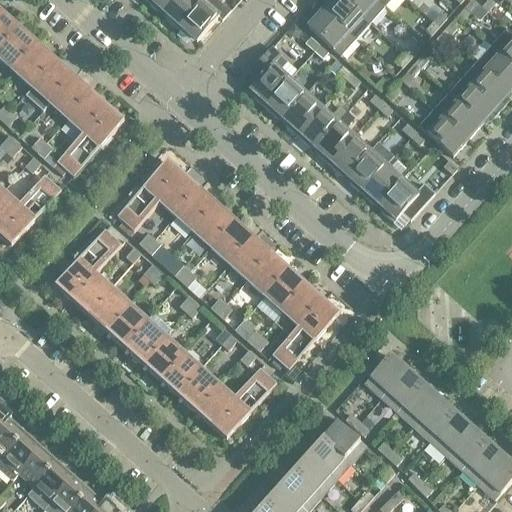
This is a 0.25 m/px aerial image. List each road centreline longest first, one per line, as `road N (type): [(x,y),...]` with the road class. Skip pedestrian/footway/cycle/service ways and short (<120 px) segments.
road 1 (residential): [(179,100),(362,263),(404,265),(511,151)]
road 2 (residential): [(8,341),(173,485),(189,511)]
road 3 (residential): [(66,0),(179,100)]
road 4 (residential): [(179,100),(266,0)]
